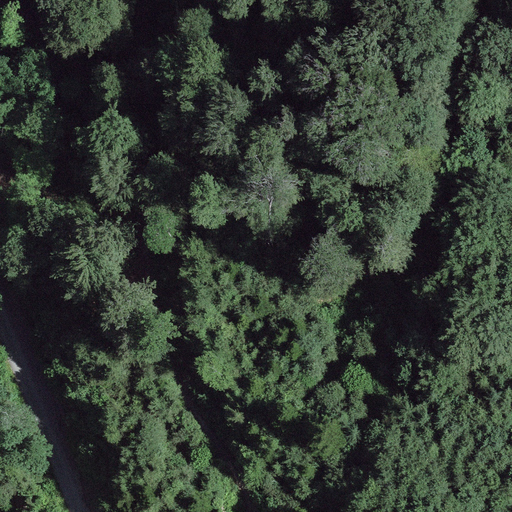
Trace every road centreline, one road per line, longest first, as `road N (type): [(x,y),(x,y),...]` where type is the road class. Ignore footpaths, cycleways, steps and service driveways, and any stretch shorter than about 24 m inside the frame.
road 1 (track): [(251,511),(247,493),(185,398),(107,84),(24,0)]
road 2 (track): [(79,511),(0,297)]
